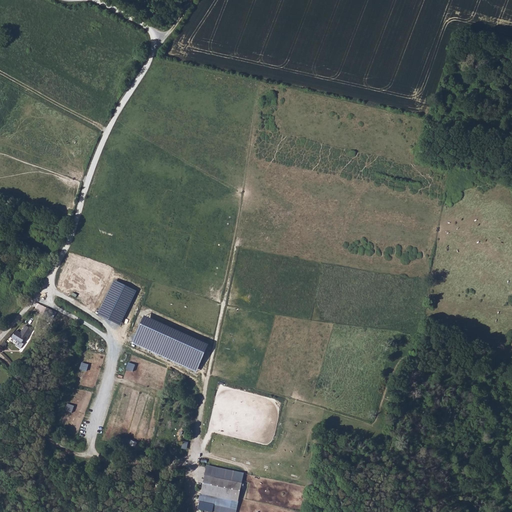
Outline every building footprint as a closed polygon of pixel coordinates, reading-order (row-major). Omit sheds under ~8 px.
[(137,291),(114,280),(98,314),(121,325),(137,291)] [(209,344),(145,316),(133,343),(197,372),(209,344)] [(28,331),(21,326),(16,334),(12,332),(7,339),(14,343),(14,342),(11,347),(16,350),(19,345),(18,344),(22,339),(23,339),(28,331)] [(126,369),(133,371),(136,364),(129,361),(126,369)] [(72,413),(75,405),(68,403),(65,410),(72,413)] [(132,448),(134,440),(119,437),(118,445),(132,448)] [(207,465),(197,508),(217,511),(236,511),(244,473),(207,465)]
